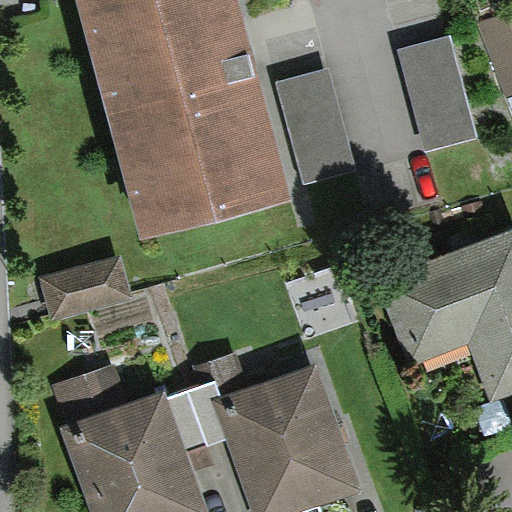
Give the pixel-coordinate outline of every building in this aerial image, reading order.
[(243,0),(82,0),(148,224),(297,180),(243,0)] [(508,81),(511,79),(511,31),(508,19),(488,26),(508,81)] [(446,35),(398,47),(420,143),(469,131),(446,35)] [(280,79),(309,184),(361,170),(332,64),(280,79)] [(511,224),(375,275),(403,349),(461,328),(486,393),(511,383),(511,224)] [(123,248),(46,274),(64,326),(141,299),(123,248)] [(315,355),(215,389),(258,511),(263,511),(358,479),(315,355)] [(108,358),(47,380),(94,511),(189,511),(213,504),(166,376),(120,392),(108,358)]
